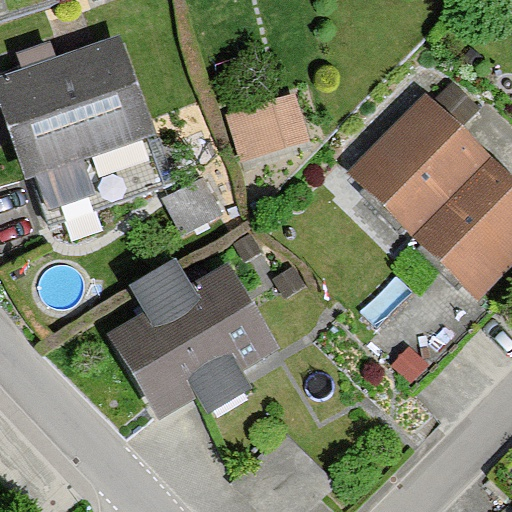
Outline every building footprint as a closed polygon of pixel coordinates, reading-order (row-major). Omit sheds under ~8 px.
[(110,37),(0,76),(43,196),(152,157),(110,37)] [(324,79),(252,96),(264,147),(336,130),(324,79)] [(511,152),(511,148),(455,95),(382,172),(440,227),(511,152)] [(511,273),(511,156),(443,229),(502,284),(511,273)] [(209,256),(101,324),(163,421),(271,353),(209,256)]
